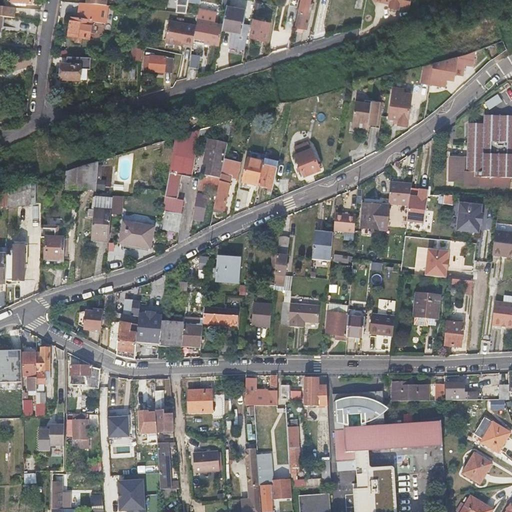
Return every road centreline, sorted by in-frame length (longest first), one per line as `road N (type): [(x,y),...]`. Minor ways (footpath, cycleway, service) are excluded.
road 1 (residential): [(24,309),(139,272),(328,187),(417,134),(511,60)]
road 2 (residential): [(24,309),(36,326),(136,369),(511,362)]
road 3 (residential): [(32,130),(349,36)]
road 4 (residential): [(32,130),(52,0)]
